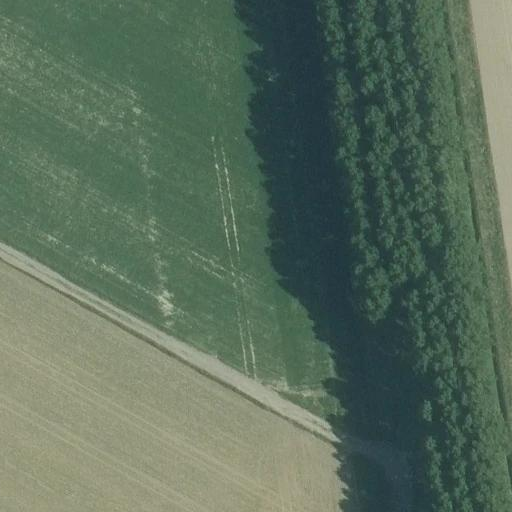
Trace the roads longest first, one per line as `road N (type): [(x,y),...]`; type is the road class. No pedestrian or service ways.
road 1 (track): [(379,475),(400,396),(346,0)]
road 2 (track): [(379,475),(366,459),(0,254)]
